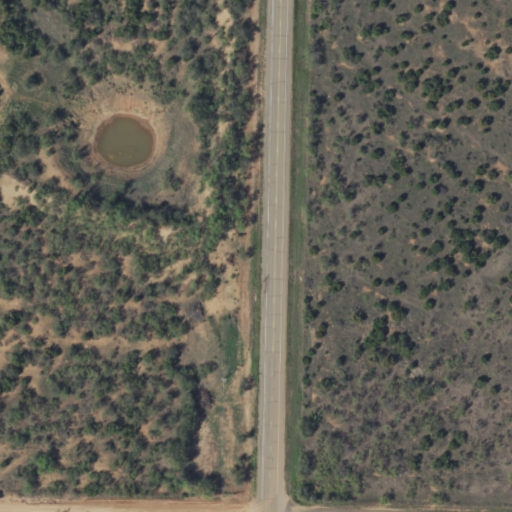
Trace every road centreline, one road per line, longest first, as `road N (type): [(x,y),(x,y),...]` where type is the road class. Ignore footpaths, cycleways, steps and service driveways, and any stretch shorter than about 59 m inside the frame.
road 1 (primary): [(275,511),(286,0)]
road 2 (residential): [(276,509),(0,503)]
road 3 (residential): [(415,511),(276,509)]
